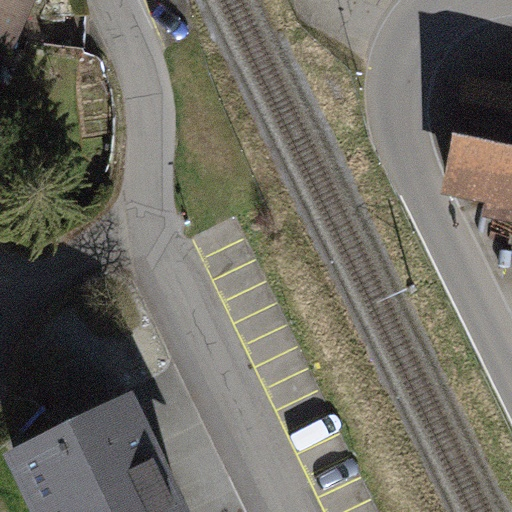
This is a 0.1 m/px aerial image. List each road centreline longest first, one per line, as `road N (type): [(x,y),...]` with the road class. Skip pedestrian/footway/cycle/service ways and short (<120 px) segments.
road 1 (residential): [(120,0),(157,82),(162,207),(315,511)]
road 2 (residential): [(457,0),(422,27),(401,66),(408,159),(511,368)]
